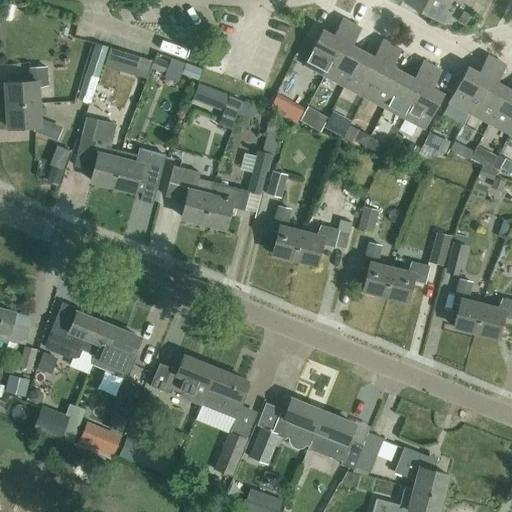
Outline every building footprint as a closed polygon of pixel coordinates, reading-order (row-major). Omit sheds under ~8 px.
[(448,10),(451,4),(443,0),(406,0),(405,3),(446,25),(453,12),(448,10)] [(466,26),(471,15),(464,11),(459,22),(466,26)] [(323,76),(352,23),(342,18),(333,35),(322,29),(303,65),(323,76)] [(344,87),(363,51),(352,45),(361,28),(352,23),(323,76),(344,87)] [(364,97),(392,44),(382,39),(373,56),(363,51),(344,87),(364,97)] [(384,108),(403,72),(392,66),(401,49),(392,44),(364,97),(384,108)] [(101,69),(107,51),(94,46),(88,65),(101,69)] [(469,113),(496,60),(487,55),(478,72),(467,66),(448,102),(469,113)] [(136,56),(131,74),(147,79),(152,60),(136,56)] [(150,73),(149,73),(146,80),(160,85),(169,62),(156,59),(150,73)] [(489,124),(508,88),(497,82),(506,66),(496,60),(469,113),(489,124)] [(404,118),(432,66),(422,61),(413,78),(403,72),(384,108),(404,118)] [(203,71),(186,64),(182,75),(199,81),(203,71)] [(432,66),(404,118),(424,129),(443,94),(432,88),(441,71),(432,66)] [(6,105),(38,103),(37,87),(46,85),(45,68),(30,69),(31,81),(5,83),(6,105)] [(194,98),(194,99),(208,104),(213,90),(199,85),(194,98)] [(509,134),(511,128),(511,90),(508,88),(489,124),(509,134)] [(223,111),(219,123),(231,129),(242,101),(229,96),(223,111)] [(38,103),(6,105),(8,128),(34,126),(35,130),(57,139),(61,129),(39,120),(38,103)] [(319,131),(327,117),(307,106),(300,120),(319,131)] [(264,134),(266,134),(261,151),(273,154),(279,137),(282,138),(284,128),(287,129),(290,123),(271,115),(267,122),(264,134)] [(323,128),(342,138),(349,125),(330,115),(323,128)] [(113,186),(121,152),(109,149),(115,125),(86,118),(74,166),(93,171),(91,181),(113,186)] [(355,141),(364,146),(370,136),(362,132),(358,134),(355,141)] [(450,141),(441,137),(436,149),(445,153),(450,141)] [(388,146),(379,141),(372,153),(382,158),(388,146)] [(454,141),(449,151),(459,156),(464,146),(454,141)] [(420,149),(410,144),(405,153),(415,158),(420,149)] [(121,152),(113,186),(134,192),(137,181),(157,186),(165,155),(139,148),(137,156),(121,152)] [(266,171),(269,172),(273,154),(261,151),(257,150),(248,192),(261,195),(266,171)] [(491,168),(493,164),(497,156),(486,150),(479,162),(491,168)] [(497,156),(493,164),(506,171),(510,163),(497,156)] [(185,201),(181,217),(203,223),(210,195),(213,183),(197,179),(199,173),(173,166),(165,196),(185,201)] [(495,171),(482,167),(480,174),(492,178),(495,171)] [(46,180),(58,184),(62,173),(51,168),(46,180)] [(280,199),(286,176),(271,171),(264,195),(280,199)] [(492,187),(502,191),(505,181),(496,177),(492,187)] [(248,192),(213,183),(210,195),(203,223),(225,228),(228,214),(231,215),(233,207),(243,210),(248,192)] [(357,230),(372,234),(379,211),(363,206),(357,230)] [(294,259),(301,232),(285,227),(289,210),(279,207),(273,230),(278,231),(272,254),(294,259)] [(317,236),(301,232),(294,259),(316,265),(321,243),(334,246),(334,245),(345,248),(349,234),(337,231),(321,227),(317,236)] [(429,261),(443,265),(450,236),(436,233),(429,261)] [(446,270),(459,273),(466,246),(453,243),(446,270)] [(384,296),(392,268),(375,264),(380,246),(369,244),(363,266),(368,268),(363,290),(384,296)] [(392,268),(384,296),(406,301),(412,279),(424,282),(428,268),(411,263),(407,272),(392,268)] [(475,332),(482,304),(466,300),(471,283),(460,280),(454,303),(459,304),(453,327),(475,332)] [(482,304),(475,332),(497,338),(503,315),(511,317),(511,302),(502,300),(498,309),(482,304)] [(0,341),(6,343),(8,337),(10,337),(25,341),(28,329),(11,325),(14,313),(0,309),(0,341)] [(82,349),(95,355),(96,355),(108,325),(76,312),(70,329),(55,322),(45,348),(69,358),(69,357),(74,359),(79,358),(82,349)] [(139,338),(108,325),(96,355),(95,355),(91,364),(127,378),(136,356),(132,354),(139,338)] [(32,369),(37,350),(24,347),(19,366),(32,369)] [(43,353),(38,368),(47,371),(53,356),(43,353)] [(201,404),(215,368),(184,356),(178,371),(159,363),(150,386),(162,392),(164,386),(182,394),(181,396),(200,403),(194,418),(195,418),(201,404)] [(201,404),(195,418),(195,419),(201,404),(236,418),(243,400),(240,398),(246,381),(215,368),(201,404)] [(26,394),(29,381),(9,377),(6,392),(25,397),(26,394)] [(145,419),(152,400),(141,396),(133,415),(145,419)] [(311,440),(322,412),(291,399),(284,416),(280,415),(273,432),(261,427),(249,457),(267,464),(279,435),(284,437),(288,438),(288,443),(292,447),(296,449),(302,449),(306,446),(309,447),(311,441),(311,440)] [(59,441),(69,417),(41,406),(32,431),(59,441)] [(363,446),(363,445),(348,439),(354,424),(322,412),(311,440),(311,441),(335,450),(332,457),(342,461),(341,464),(353,469),(354,466),(363,446)] [(79,439),(114,453),(121,438),(86,423),(79,439)] [(232,477),(247,439),(229,432),(213,469),(232,477)] [(354,466),(369,472),(383,439),(368,433),(363,445),(363,446),(354,466)] [(414,489),(441,497),(447,475),(433,471),(436,460),(404,447),(394,472),(416,481),(414,489)] [(437,511),(441,497),(414,489),(404,486),(399,505),(376,498),(371,511),(437,511)] [(251,490),(243,511),(245,511),(277,511),(282,501),(251,490)] [(355,499),(338,505),(340,511),(358,511),(360,511),(355,499)]
